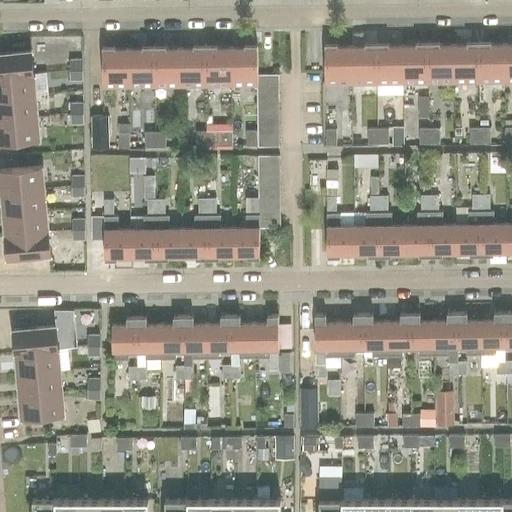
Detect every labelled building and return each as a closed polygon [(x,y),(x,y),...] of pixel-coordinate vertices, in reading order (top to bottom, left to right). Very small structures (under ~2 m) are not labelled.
[(505,80),(505,43),(479,44),(480,80),(505,80)] [(429,81),(428,44),(403,45),(403,81),(429,81)] [(454,81),(454,44),(428,44),(429,81),(454,81)] [(480,80),(479,44),(454,44),(454,81),(480,80)] [(352,82),(352,45),(326,46),(326,83),(352,82)] [(378,82),(377,45),(352,45),(352,82),(378,82)] [(403,81),(403,45),(377,45),(378,82),(403,81)] [(207,84),(206,47),(181,48),(181,84),(207,84)] [(232,84),(232,47),(206,47),(207,84),(232,84)] [(259,84),(259,74),(258,47),(232,47),(232,84),(258,84),(259,84)] [(130,85),(130,48),(103,49),(104,85),(130,85)] [(156,85),(155,48),(130,48),(130,85),(156,85)] [(181,84),(181,48),(155,48),(156,85),(181,84)] [(0,53),(0,75),(34,73),(32,50),(0,53)] [(71,59),(71,70),(84,69),(83,59),(71,59)] [(84,80),(84,69),(71,70),(71,80),(84,80)] [(0,97),(36,94),(34,73),(0,75),(0,97)] [(280,84),(279,74),(259,74),(259,84),(258,84),(280,84)] [(280,94),(280,84),(258,84),(258,94),(280,94)] [(0,120),(38,116),(36,94),(0,97),(0,120)] [(280,104),(280,94),(258,94),(258,105),(280,104)] [(429,117),(429,95),(420,95),(420,117),(429,117)] [(71,103),(72,113),(84,113),(84,102),(71,103)] [(280,115),(280,104),(258,105),(258,115),(280,115)] [(84,123),(84,113),(72,113),(72,123),(84,123)] [(108,115),(92,115),(92,132),(92,148),(108,148),(108,132),(108,115)] [(280,125),(280,115),(258,115),(259,125),(280,125)] [(0,142),(40,138),(38,116),(0,120),(0,142)] [(233,124),(207,124),(207,130),(208,146),(208,148),(233,148),(233,124)] [(280,135),(280,125),(259,125),(259,136),(280,135)] [(480,127),(481,143),(491,142),(490,126),(480,127)] [(337,127),(327,128),(327,144),(337,143),(337,127)] [(369,127),(369,143),(379,143),(378,127),(369,127)] [(389,143),(388,127),(378,127),(379,143),(389,143)] [(404,127),(394,127),(394,145),(404,145),(404,127)] [(420,143),(430,142),(430,127),(420,127),(420,143)] [(430,142),(440,142),(440,127),(430,127),(430,142)] [(470,127),(471,143),(481,143),(480,127),(470,127)] [(82,128),(68,128),(69,146),(83,146),(82,128)] [(248,146),(258,145),(258,129),(248,130),(248,146)] [(207,130),(197,130),(198,146),(208,146),(207,130)] [(130,131),(120,131),(120,147),(130,147),(130,131)] [(147,147),(157,147),(156,131),(146,131),(147,147)] [(156,131),(157,147),(167,147),(166,131),(156,131)] [(280,146),(280,135),(259,136),(259,146),(280,146)] [(379,166),(379,154),(367,154),(367,166),(379,166)] [(281,165),(281,155),(259,155),(259,166),(281,165)] [(130,172),(146,172),(146,156),(130,156),(130,172)] [(281,176),(281,165),(259,166),(259,176),(281,176)] [(45,188),(43,166),(1,170),(3,192),(45,188)] [(339,169),(328,169),(328,212),(328,253),(355,253),(354,224),(342,224),(341,212),(337,212),(337,196),(339,196),(339,169)] [(371,195),(380,195),(379,173),(371,173),(371,195)] [(73,175),(73,186),(85,185),(85,175),(73,175)] [(281,186),(281,176),(259,176),(259,186),(281,186)] [(86,196),(85,185),(73,186),(73,196),(86,196)] [(155,186),(145,186),(145,198),(148,198),(156,198),(155,186)] [(281,196),(281,186),(259,186),(259,197),(281,196)] [(47,210),(45,188),(3,192),(5,214),(47,210)] [(457,252),(456,223),(444,223),(444,211),(439,211),(439,194),(431,195),(431,252),(457,252)] [(482,251),(482,194),(473,194),(473,210),(469,211),(469,222),(456,223),(457,252),(482,251)] [(508,251),(508,222),(495,222),(495,210),(491,210),(490,194),(482,194),(482,251),(508,251)] [(381,253),(380,195),(371,195),(371,212),(367,212),(367,224),(354,224),(355,253),(381,253)] [(406,252),(405,223),(393,223),(392,211),(389,211),(388,195),(380,195),(381,253),(406,252)] [(431,252),(431,195),(422,195),(422,211),(418,211),(418,223),(405,223),(406,252),(431,252)] [(281,207),(281,196),(259,197),(260,207),(281,207)] [(208,197),(206,197),(200,197),(200,214),(196,214),(196,226),(183,226),(184,255),(209,255),(208,197)] [(235,255),(234,225),(222,226),(221,214),(217,214),(217,197),(208,197),(209,255),(235,255)] [(260,217),(260,207),(259,197),(251,197),(251,213),(247,213),(247,225),(234,225),(235,255),(261,254),(260,227),(260,217)] [(158,256),(157,198),(156,198),(148,198),(149,215),(145,215),(145,227),(132,227),(132,256),(158,256)] [(184,255),(183,226),(170,226),(170,214),(166,215),(166,198),(157,198),(158,256),(184,255)] [(132,256),(132,227),(119,227),(119,215),(115,215),(114,199),(105,199),(106,216),(105,216),(106,256),(132,256)] [(281,217),(281,207),(260,207),(260,217),(281,217)] [(49,232),(47,210),(5,214),(7,235),(49,232)] [(105,238),(105,216),(92,216),(92,239),(105,238)] [(281,227),(281,217),(260,217),(260,227),(281,227)] [(73,219),(73,229),(86,229),(86,219),(73,219)] [(86,239),(86,229),(73,229),(74,239),(86,239)] [(51,254),(49,232),(7,235),(9,257),(51,254)] [(505,349),(505,311),(495,311),(495,319),(482,319),(482,354),(497,354),(497,349),(505,349)] [(411,350),(411,312),(401,313),(401,320),(388,320),(388,355),(403,355),(403,350),(411,350)] [(435,355),(435,319),(421,320),(421,312),(411,312),(411,350),(420,350),(420,355),(435,355)] [(458,361),(458,349),(458,312),(448,312),(448,319),(435,319),(435,355),(450,355),(450,375),(459,374),(458,372),(458,361)] [(482,354),(482,319),(468,319),(468,312),(458,312),(458,349),(467,349),(467,354),(482,354)] [(364,351),(364,313),(354,313),(354,320),(341,321),(341,356),(356,356),(356,351),(364,351)] [(388,355),(388,320),(374,320),(374,313),(364,313),(364,351),(373,351),(373,356),(388,355)] [(280,352),(279,314),(268,314),(269,322),(255,322),(256,357),(270,357),(270,364),(279,364),(279,352),(280,352)] [(341,356),(341,321),(327,321),(327,314),(316,314),(317,351),(317,362),(318,362),(318,375),(327,375),(327,362),(326,362),(326,356),(341,356)] [(175,323),(161,323),(162,359),(177,358),(177,353),(185,353),(184,315),(174,316),(175,323)] [(194,315),(184,315),(185,353),(185,361),(185,378),(194,378),(193,358),(209,358),(208,322),(194,323),(194,315)] [(222,322),(208,322),(209,358),(224,358),(224,353),(232,353),(231,315),(222,315),(222,322)] [(241,315),(231,315),(232,353),(232,360),(232,377),(241,377),(240,357),(256,357),(255,322),(241,322),(241,315)] [(138,354),(137,316),(128,316),(128,324),(113,324),(114,350),(114,359),(130,359),(130,354),(138,354)] [(147,316),(137,316),(138,354),(138,362),(138,379),(147,379),(146,359),(162,359),(161,323),(147,323),(147,316)] [(57,325),(15,329),(17,351),(59,347),(57,325)] [(89,334),(89,345),(101,345),(101,334),(89,334)] [(101,355),(101,345),(89,345),(89,355),(101,355)] [(61,369),(59,347),(17,351),(19,373),(61,369)] [(388,355),(388,366),(403,366),(403,355),(388,355)] [(467,372),(467,360),(458,361),(458,372),(467,372)] [(505,373),(505,360),(497,360),(497,373),(505,373)] [(232,364),(223,364),(224,377),(232,377),(232,364)] [(185,365),(176,365),(177,378),(185,378),(185,365)] [(138,366),(130,366),(130,379),(138,379),(138,366)] [(63,391),(61,369),(19,373),(21,395),(63,391)] [(89,378),(89,388),(102,388),(102,378),(89,378)] [(102,399),(102,388),(89,388),(89,399),(102,399)] [(318,425),(318,388),(302,388),(302,425),(318,425)] [(438,425),(455,425),(455,407),(455,389),(444,389),(438,389),(438,407),(438,425)] [(65,413),(63,391),(21,395),(23,417),(65,413)] [(421,413),(421,426),(435,425),(435,409),(421,410),(421,413)] [(399,412),(389,412),(390,428),(399,428),(399,412)] [(285,413),(285,425),(293,425),(293,413),(285,413)] [(365,413),(356,413),(357,426),(365,425),(365,413)] [(374,413),(365,413),(365,425),(374,425),(374,413)] [(403,413),(403,426),(412,426),(412,413),(403,413)] [(412,413),(412,426),(421,426),(421,413),(412,413)] [(344,447),(344,435),(336,435),(336,447),(344,447)] [(212,436),(212,448),(227,448),(227,436),(212,436)] [(266,448),(266,436),(258,436),(258,448),(266,448)] [(275,436),(275,460),(295,460),(295,436),(275,436)] [(303,437),(303,450),(319,450),(319,437),(303,437)] [(58,443),(49,442),(49,455),(57,455),(58,443)] [(269,449),(259,449),(259,460),(269,460),(269,449)] [(103,476),(103,491),(114,491),(114,476),(103,476)] [(321,487),(321,499),(342,499),(342,487),(321,487)] [(435,487),(435,499),(458,499),(458,487),(435,487)] [(458,487),(458,499),(481,499),(481,487),(458,487)] [(56,511),(57,499),(33,499),(33,511),(56,511)] [(79,511),(80,499),(57,499),(56,511),(79,511)] [(102,511),(103,499),(80,499),(79,511),(102,511)] [(126,511),(126,499),(103,499),(102,511),(126,511)] [(149,511),(149,499),(126,499),(126,511),(149,511)] [(189,511),(190,499),(166,499),(165,511),(189,511)] [(213,511),(214,499),(190,499),(189,511),(213,511)] [(237,511),(237,499),(214,499),(213,511),(237,511)] [(261,511),(261,499),(237,499),(237,511),(261,511)] [(281,511),(282,499),(261,499),(261,511),(281,511)] [(343,511),(343,499),(342,499),(321,499),(320,499),(320,511),(343,511)] [(366,511),(366,499),(343,499),(343,511),(366,511)] [(389,511),(389,499),(366,499),(366,511),(389,511)] [(412,511),(412,499),(389,499),(389,511),(412,511)] [(435,511),(435,499),(412,499),(412,511),(435,511)] [(458,511),(458,499),(435,499),(435,511),(458,511)] [(481,511),(481,499),(458,499),(458,511),(481,511)] [(504,511),(504,499),(481,499),(481,511),(504,511)]
